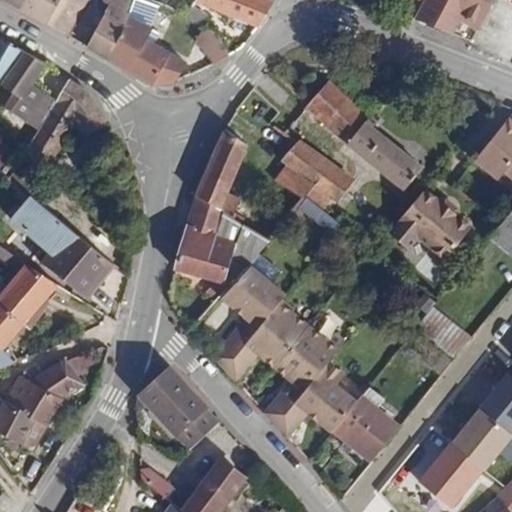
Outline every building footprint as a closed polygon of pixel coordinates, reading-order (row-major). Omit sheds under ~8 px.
[(0,0),(23,12),(29,0),(0,0)] [(48,26),(62,0),(29,0),(23,12),(48,26)] [(62,0),(48,26),(69,38),(89,1),(87,0),(62,0)] [(129,15),(134,0),(101,0),(101,2),(109,6),(84,48),(105,59),(123,28),(129,15)] [(148,0),(134,0),(129,15),(123,28),(105,59),(154,88),(175,83),(185,64),(152,45),(158,34),(149,28),(158,5),(148,0)] [(258,28),(274,2),(269,0),(196,0),(195,3),(258,28)] [(405,0),(399,15),(471,42),(494,0),(405,0)] [(218,64),(229,57),(206,30),(198,40),(218,64)] [(0,79),(20,51),(0,40),(0,79)] [(48,66),(24,53),(0,85),(13,94),(4,108),(29,125),(48,97),(33,87),(48,66)] [(57,103),(39,131),(23,158),(45,173),(77,123),(86,139),(109,125),(92,95),(71,81),(57,103)] [(329,81),(308,107),(325,123),(347,99),(329,81)] [(48,97),(29,125),(39,131),(57,103),(48,97)] [(366,123),(368,121),(347,99),(325,123),(347,144),(404,191),(422,168),(366,123)] [(511,117),(476,161),(499,180),(504,175),(511,181),(511,117)] [(248,146),(225,130),(196,197),(243,225),(243,220),(234,215),(241,200),(228,193),(248,146)] [(300,142),(298,144),(281,163),(286,167),(314,187),(337,204),(354,180),(300,142)] [(0,143),(0,171),(14,155),(0,143)] [(274,183),(302,201),(307,196),(314,187),(286,167),(274,183)] [(46,194),(16,169),(8,180),(30,197),(38,204),(46,194)] [(439,202),(426,191),(390,236),(409,251),(419,239),(446,261),(471,230),(459,219),(439,202)] [(310,196),(300,207),(327,231),(337,219),(310,196)] [(86,299),(114,265),(38,204),(30,197),(11,220),(48,252),(41,262),(86,299)] [(196,197),(175,270),(229,286),(251,263),(270,242),(243,225),(196,197)] [(446,201),(439,202),(459,219),(458,211),(446,201)] [(511,211),(502,224),(491,238),(511,255),(511,211)] [(101,245),(111,235),(99,225),(90,236),(101,245)] [(228,366),(283,300),(288,294),(251,263),(229,286),(222,294),(238,307),(240,305),(244,308),(242,312),(247,315),(214,355),(228,366)] [(0,296),(0,368),(16,362),(3,350),(58,286),(26,266),(0,296)] [(264,357),(277,368),(310,326),(292,311),(294,309),(283,300),(228,366),(226,368),(238,378),(255,358),(258,353),(261,350),(266,354),(264,357)] [(454,360),(472,339),(433,308),(416,330),(454,360)] [(292,380),(266,413),(278,424),(296,401),(329,360),(340,346),(326,335),(323,337),(310,326),(277,368),(287,376),(289,373),(294,377),(292,380)] [(313,416),(333,431),(357,401),(336,384),(344,372),(329,360),(296,401),(278,424),(277,426),(289,435),(308,412),(311,408),(316,413),(313,416)] [(20,377),(0,408),(0,436),(26,451),(35,447),(62,399),(81,387),(62,366),(30,382),(20,377)] [(205,410),(207,407),(171,367),(140,395),(189,449),(218,424),(205,410)] [(511,374),(481,410),(511,436),(511,374)] [(333,431),(373,462),(400,427),(379,410),(386,399),(369,387),(357,401),(333,431)] [(221,422),(207,407),(205,410),(218,424),(221,422)] [(511,439),(480,412),(449,447),(486,479),(511,448),(511,439)] [(447,450),(411,491),(435,511),(458,511),(484,483),(447,450)] [(172,503),(183,511),(220,511),(246,478),(222,460),(199,488),(193,484),(184,494),(151,469),(142,470),(142,480),(172,503)] [(511,494),(506,490),(498,497),(508,508),(511,505),(511,494)] [(165,511),(183,511),(172,503),(165,511)]
